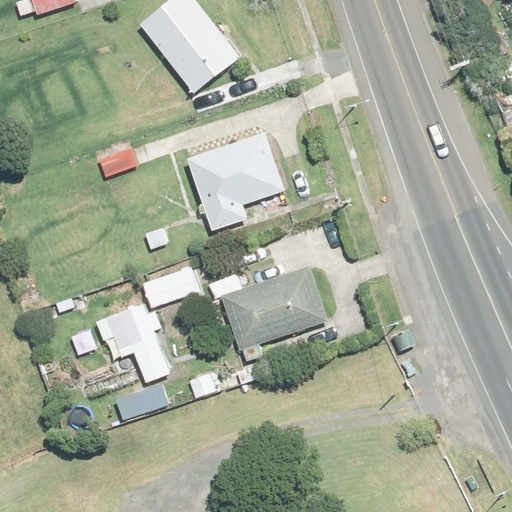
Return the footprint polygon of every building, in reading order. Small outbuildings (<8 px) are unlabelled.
[(28,0),(19,3),(25,19),(40,14),(42,20),(85,6),(82,0),(28,0)] [(202,0),(177,0),(147,25),(201,93),(248,57),(202,0)] [(71,118),(23,136),(35,171),(84,153),(71,118)] [(271,133),(195,158),(220,233),(262,219),(256,201),(290,190),(271,133)] [(134,149),(102,160),(109,179),(141,167),(134,149)] [(242,273),(248,290),(226,299),(246,353),(336,319),(316,265),(276,280),(269,262),(242,273)] [(196,268),(143,286),(150,306),(104,322),(111,342),(134,334),(150,381),(175,373),(160,330),(212,312),(196,268)]
